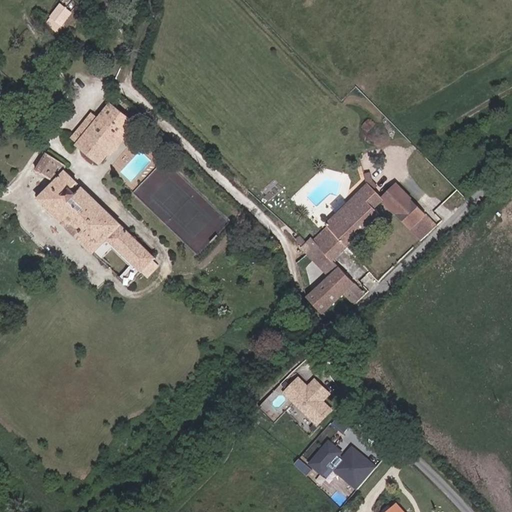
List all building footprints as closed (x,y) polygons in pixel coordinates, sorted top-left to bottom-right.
[(104,0),(89,0),(85,7),(97,14),(104,0)] [(73,13),(65,6),(51,22),(59,30),(73,13)] [(138,123),(113,102),(101,117),(95,112),(74,138),(104,163),(138,123)] [(160,260),(69,171),(71,167),(50,153),(39,172),(58,181),(41,200),(132,287),(160,260)] [(386,200),(388,198),(371,181),(329,223),(331,224),(316,239),(313,235),(303,245),(314,256),(332,274),(340,266),(334,260),(348,247),(382,213),(377,208),(386,200)] [(402,184),(388,198),(386,200),(424,239),(440,223),(402,184)] [(340,266),(332,274),(310,295),(326,311),(346,292),(358,304),(368,294),(340,266)] [(306,388),(296,379),(283,393),(315,423),(328,410),(319,401),(326,394),(320,388),(319,389),(317,388),(319,386),(313,380),(306,388)] [(354,489),(372,468),(365,461),(361,466),(345,452),(339,459),(330,450),(333,447),(326,441),(307,463),(319,473),(325,466),(330,470),(331,469),(354,489)] [(365,461),(349,447),(345,452),(361,466),(365,461)]
